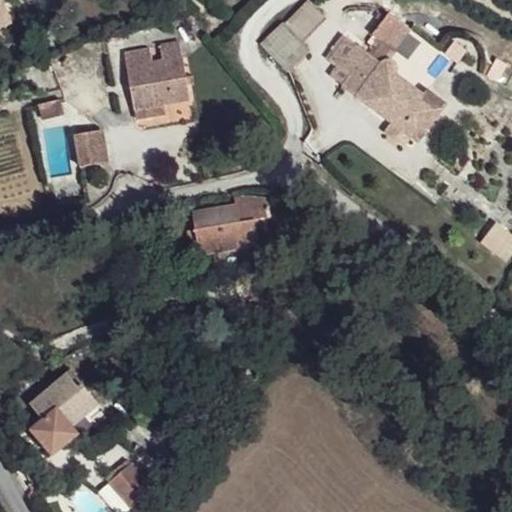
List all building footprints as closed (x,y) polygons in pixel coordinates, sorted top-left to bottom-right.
[(1,0),(0,0),(0,30),(11,26),(1,0)] [(370,35),(391,55),(412,33),(390,12),(370,35)] [(311,51),(284,28),(266,50),(291,74),(311,51)] [(355,49),(344,40),(330,57),(341,67),(355,49)] [(357,46),(355,49),(341,67),(340,70),(352,79),(347,85),(396,124),(389,132),(410,147),(416,139),(422,143),(450,107),(432,92),(427,99),(397,76),(387,68),(357,46)] [(143,52),(128,53),(136,108),(190,101),(185,60),(147,65),(143,52)] [(389,66),(387,68),(397,76),(397,73),(398,72),(397,69),(395,67),(392,65),(389,66)] [(352,79),(340,70),(334,76),(347,85),(352,79)] [(98,130),(76,133),(86,168),(111,162),(103,132),(98,130)] [(240,206),(194,214),(200,253),(257,245),(259,251),(281,248),(278,222),(272,222),(269,203),(251,198),(239,199),(240,206)] [(504,230),(497,224),(482,243),(489,248),(504,230)] [(293,310),(262,325),(274,350),(305,334),(293,310)] [(70,373),(35,402),(62,436),(74,427),(99,405),(84,384),(81,386),(70,373)] [(62,436),(35,402),(29,407),(41,423),(30,433),(45,451),(62,436)] [(74,427),(62,436),(68,443),(78,435),(74,427)] [(68,443),(62,436),(45,451),(52,458),(68,443)] [(108,488),(125,511),(129,511),(157,491),(150,484),(142,489),(130,472),(108,488)]
